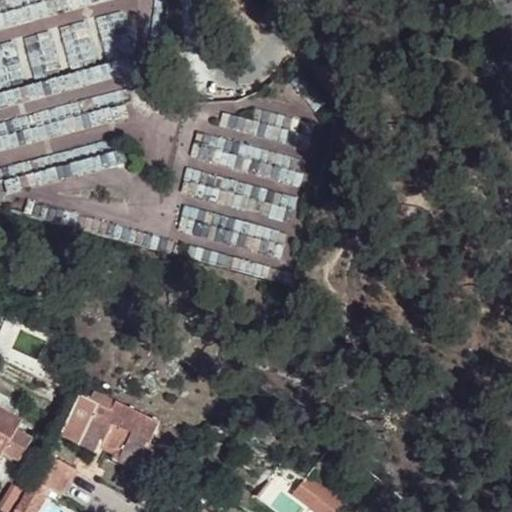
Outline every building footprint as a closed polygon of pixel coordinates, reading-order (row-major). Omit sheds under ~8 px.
[(148,104),(150,105),(154,106),(156,104),(156,103),(157,101),(158,99),(157,97),(156,95),(154,94),(151,95),(147,96),(146,98),(146,100),(146,101),(147,102),(148,104)] [(159,423),(116,402),(111,411),(81,394),(59,431),(92,450),(97,441),(112,448),(108,457),(146,477),(160,449),(149,442),(159,423)] [(0,459),(3,454),(18,463),(32,438),(18,429),(22,420),(0,407),(0,459)] [(77,469),(48,452),(33,477),(59,492),(62,495),(77,469)] [(33,477),(31,476),(10,511),(32,511),(45,491),(56,497),(59,492),(33,477)] [(304,484),(296,494),(313,508),(320,498),(304,484)]
